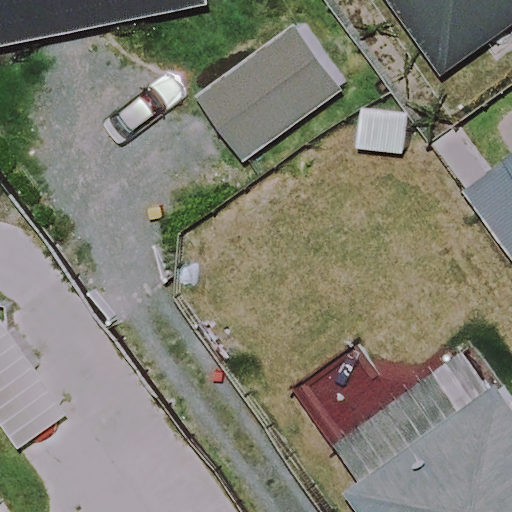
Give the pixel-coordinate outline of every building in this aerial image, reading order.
[(0,0),(0,46),(212,4),(211,0),(0,0)] [(511,0),(385,0),(446,83),(511,34),(511,0)] [(340,93),(298,29),(204,91),(246,155),(340,93)] [(511,156),(502,164),(511,177),(511,156)] [(16,307),(0,319),(0,430),(21,459),(90,409),(16,307)] [(511,511),(511,408),(497,389),(358,494),(371,511),(511,511)]
